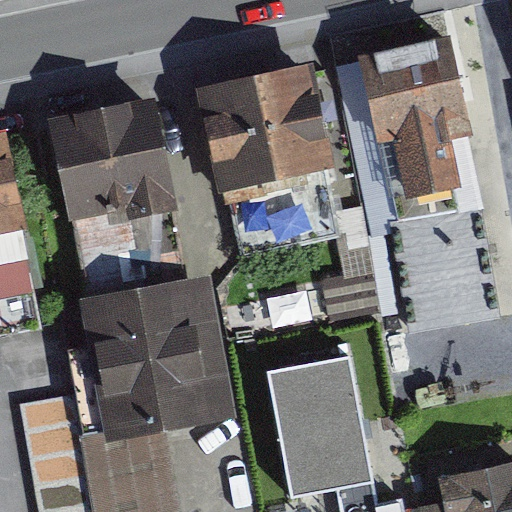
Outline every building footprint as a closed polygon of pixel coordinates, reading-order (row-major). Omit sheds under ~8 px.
[(469,35),(362,57),(379,142),(400,137),(413,196),(457,187),(449,146),(491,138),(469,35)] [(317,60),(200,86),(223,190),(235,187),(328,166),(341,164),(317,60)] [(159,97),(49,117),(70,227),(180,206),(159,97)] [(12,129),(0,131),(0,313),(48,304),(12,129)] [(235,187),(251,257),(344,235),(328,166),(235,187)] [(482,210),(392,225),(411,335),(411,337),(498,323),(482,210)] [(197,278),(77,299),(86,350),(69,353),(77,398),(21,408),(39,511),(180,511),(166,434),(224,423),(197,278)] [(349,361),(269,376),(291,498),(338,490),(370,484),(349,361)] [(511,511),(511,463),(434,479),(439,503),(419,507),(420,511),(511,511)] [(338,490),(341,511),(403,511),(402,503),(375,508),(370,484),(338,490)]
